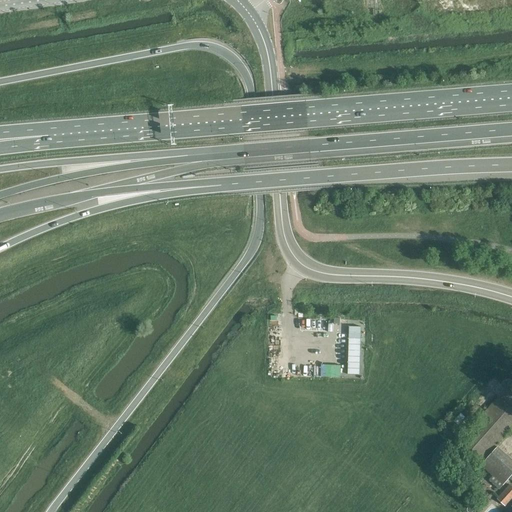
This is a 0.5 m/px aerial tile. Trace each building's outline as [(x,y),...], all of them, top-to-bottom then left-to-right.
[(354,337),(354,347),(366,348),(366,338),(354,337)] [(359,362),(315,360),(314,375),(359,377),(359,362)] [(314,375),(314,363),(284,362),(283,374),(314,375)] [(480,463),(511,427),(511,408),(498,396),(457,443),(480,463)] [(503,485),(511,474),(511,458),(498,446),(481,465),(503,485)] [(506,505),(511,498),(511,483),(511,482),(497,497),(506,505)]
